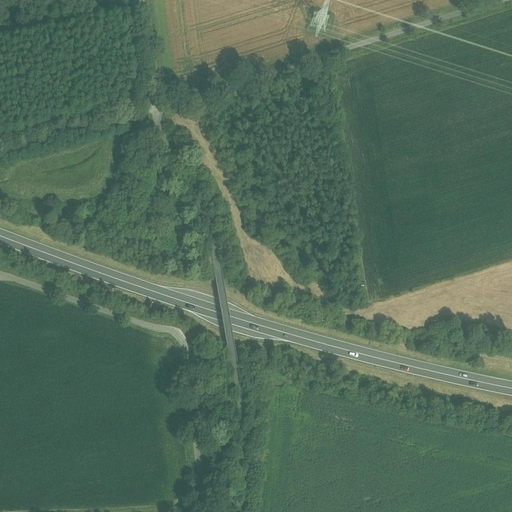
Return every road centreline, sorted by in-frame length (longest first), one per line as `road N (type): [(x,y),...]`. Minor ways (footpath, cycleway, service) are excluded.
road 1 (trunk): [(0,235),(270,329),(511,388)]
road 2 (unclassified): [(511,0),(155,111)]
road 3 (unclassified): [(0,275),(178,335),(203,511)]
